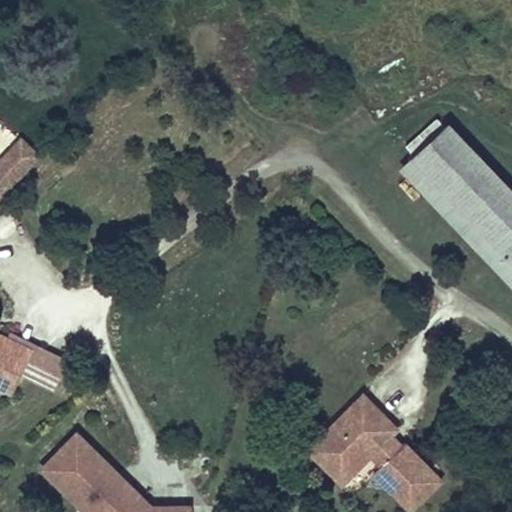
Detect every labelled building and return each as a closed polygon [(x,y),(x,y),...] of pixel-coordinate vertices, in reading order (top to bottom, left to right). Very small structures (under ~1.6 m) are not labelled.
[(407,172),(471,237),(510,202),(447,135),(407,172)] [(0,200),(42,157),(21,137),(0,159),(0,200)] [(511,203),(510,202),(471,237),(511,281),(511,203)] [(0,383),(5,372),(20,379),(22,375),(54,388),(66,357),(10,334),(8,338),(0,334),(0,383)] [(0,383),(0,391),(13,396),(20,379),(5,372),(0,383)] [(366,410),(308,465),(327,485),(339,474),(352,488),(371,470),(381,481),(374,488),(395,511),(399,511),(406,506),(411,511),(425,511),(440,497),(405,459),(402,462),(397,467),(386,456),(391,451),(379,438),(387,432),(366,410)] [(80,433),(44,467),(83,509),(89,503),(96,511),(190,511),(191,510),(153,509),(80,433)] [(391,451),(386,456),(397,467),(402,462),(391,451)] [(339,474),(327,485),(341,499),(352,488),(339,474)]
